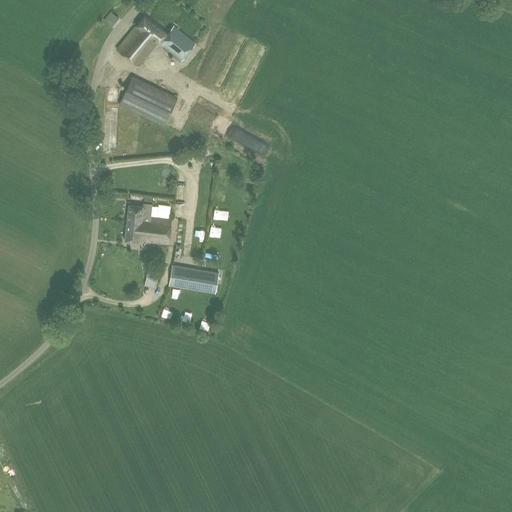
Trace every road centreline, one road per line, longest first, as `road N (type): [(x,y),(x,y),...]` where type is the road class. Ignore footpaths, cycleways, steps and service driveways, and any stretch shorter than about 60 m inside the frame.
road 1 (unclassified): [(0,384),(54,337),(83,284),(95,212),(88,105),(113,32),(143,0)]
road 2 (track): [(93,175),(169,160),(189,166),(186,254)]
